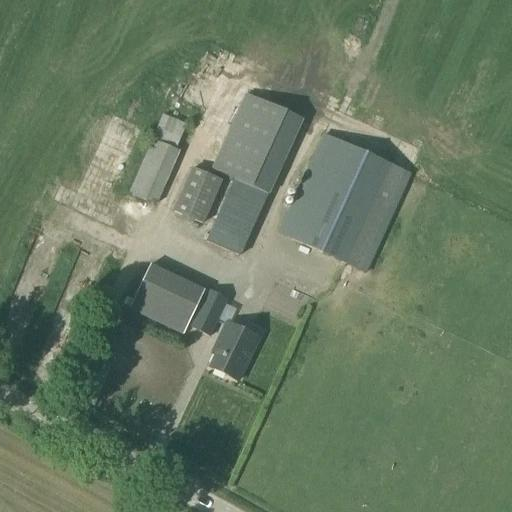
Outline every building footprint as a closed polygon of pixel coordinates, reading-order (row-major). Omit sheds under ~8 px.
[(207,170),(229,180),(263,194),(295,120),(239,96),(207,170)] [(275,234),(362,271),(404,172),(318,135),(275,234)] [(128,189),(155,200),(178,149),(152,137),(128,189)] [(172,208),(200,221),(220,179),(192,166),(172,208)] [(263,194),(229,180),(203,243),(236,257),(263,194)] [(188,328),(208,337),(225,301),(206,292),(188,328)] [(208,370),(236,382),(256,339),(224,325),(216,342),(221,343),(208,370)] [(96,392),(105,363),(95,360),(86,389),(96,392)]
